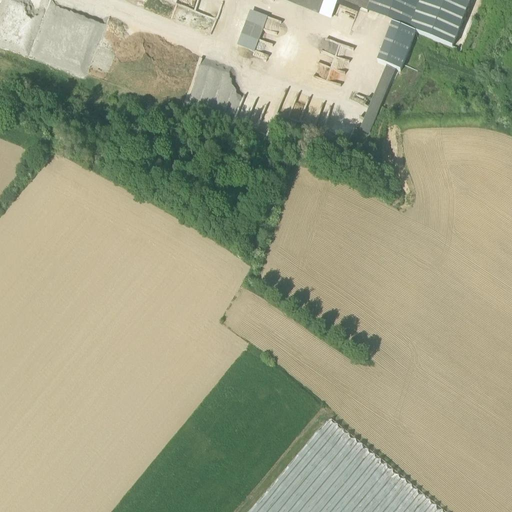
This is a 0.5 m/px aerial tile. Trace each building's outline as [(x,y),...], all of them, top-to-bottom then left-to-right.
[(334,0),(339,2),(369,13),(374,0),(334,0)] [(393,0),(418,10),(461,27),(472,0),(393,0)] [(251,12),(238,46),(256,53),(269,18),(251,12)] [(401,72),(417,34),(393,25),(378,63),(388,67),(398,71),(401,72)] [(369,136),(396,71),(386,67),(360,132),(369,136)]
